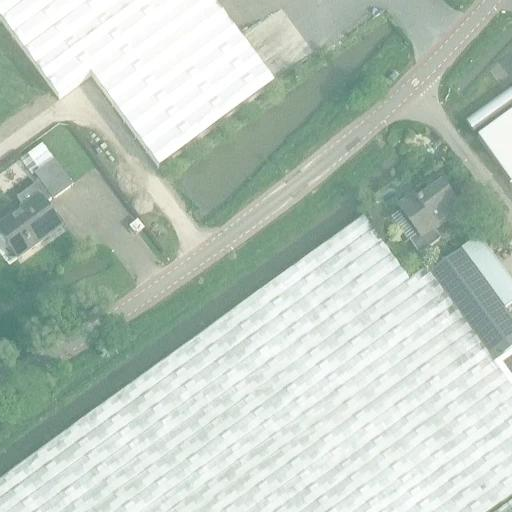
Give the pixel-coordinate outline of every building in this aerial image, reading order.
[(0,0),(0,21),(20,49),(22,47),(33,64),(58,99),(90,76),(102,92),(158,170),(273,86),(272,84),(210,0),(0,0)] [(511,112),(477,138),(495,163),(510,184),(511,182),(511,112)] [(42,145),(27,156),(38,171),(53,161),(42,145)] [(34,174),(53,201),(72,187),(53,161),(34,174)] [(40,199),(47,194),(39,183),(16,200),(22,208),(0,224),(0,239),(16,261),(35,247),(33,245),(42,238),(43,240),(61,227),(40,199)] [(397,207),(419,236),(410,242),(420,255),(440,241),(433,231),(459,212),(439,185),(418,201),(413,195),(397,207)] [(511,372),(437,270),(418,284),(369,214),(221,322),(169,358),(12,472),(0,481),(0,511),(490,511),(511,496),(511,372)] [(137,221),(128,228),(135,236),(144,229),(137,221)] [(511,288),(477,241),(437,270),(511,372),(511,323),(503,312),(511,306),(511,288)] [(511,511),(511,502),(511,503),(499,511),(511,511)]
